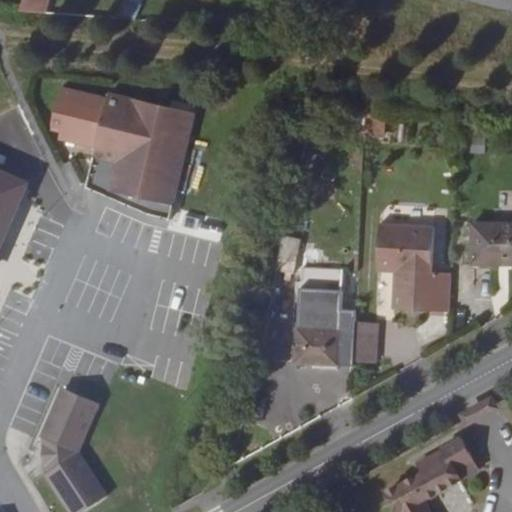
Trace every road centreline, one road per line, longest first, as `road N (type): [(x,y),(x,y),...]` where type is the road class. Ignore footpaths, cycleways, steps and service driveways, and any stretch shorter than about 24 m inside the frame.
road 1 (tertiary): [(511,344),(235,511)]
road 2 (unknown): [(81,239),(75,196),(37,111)]
